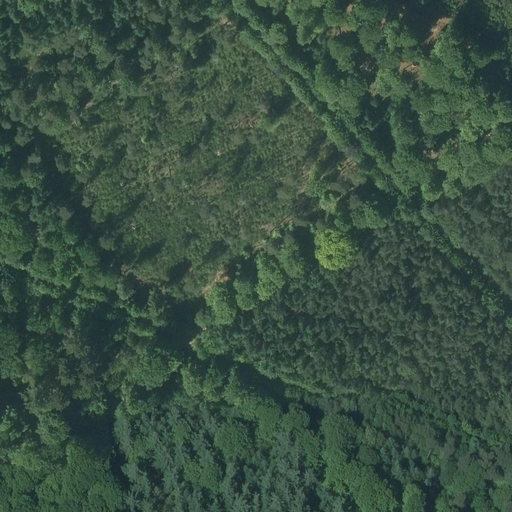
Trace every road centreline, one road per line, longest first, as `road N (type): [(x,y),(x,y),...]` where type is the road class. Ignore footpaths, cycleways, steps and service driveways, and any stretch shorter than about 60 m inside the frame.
road 1 (track): [(0,254),(165,327),(386,511)]
road 2 (track): [(234,0),(511,306)]
road 3 (track): [(190,333),(511,119)]
road 4 (track): [(511,464),(190,333)]
road 5 (track): [(0,410),(88,511)]
